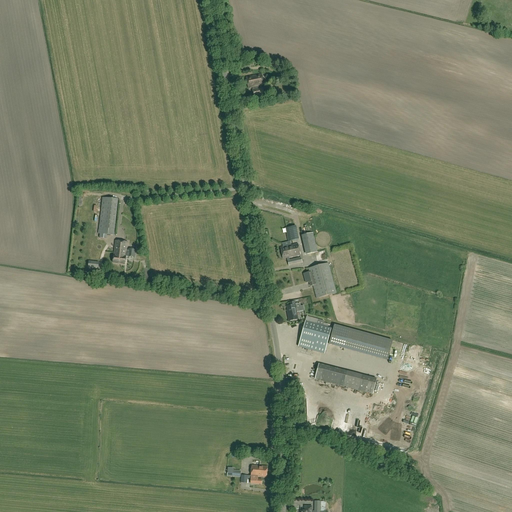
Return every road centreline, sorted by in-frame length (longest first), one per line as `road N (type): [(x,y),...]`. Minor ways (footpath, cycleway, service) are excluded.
road 1 (tertiary): [(269,302),(211,0)]
road 2 (tertiary): [(282,511),(282,399),(269,302)]
road 3 (unclassified): [(269,302),(135,282)]
